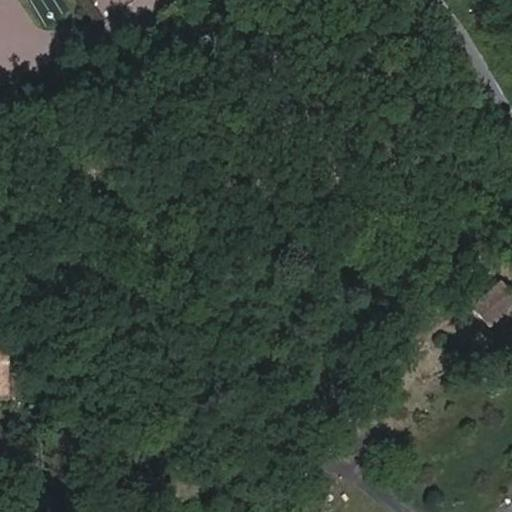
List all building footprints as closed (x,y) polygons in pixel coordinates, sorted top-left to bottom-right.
[(0,0),(0,24),(20,14),(12,0),(0,0)] [(112,143),(84,165),(97,182),(125,159),(112,143)] [(84,165),(45,195),(59,215),(98,184),(84,165)] [(511,297),(503,289),(474,314),(488,331),(511,306),(511,297)] [(40,411),(30,410),(30,420),(40,421),(40,411)]
